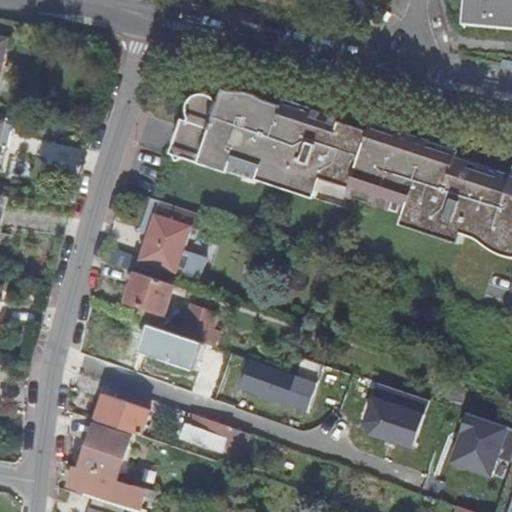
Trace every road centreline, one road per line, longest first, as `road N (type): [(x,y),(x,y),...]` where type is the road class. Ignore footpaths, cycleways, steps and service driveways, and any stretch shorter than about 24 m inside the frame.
road 1 (residential): [(38,482),(58,345),(154,20)]
road 2 (tertiary): [(154,20),(511,99)]
